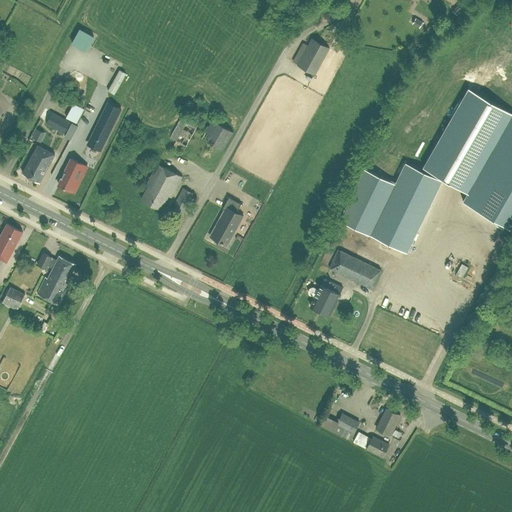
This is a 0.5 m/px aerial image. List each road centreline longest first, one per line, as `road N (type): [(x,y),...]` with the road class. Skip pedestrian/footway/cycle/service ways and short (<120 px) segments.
road 1 (secondary): [(511,444),(160,272)]
road 2 (residential): [(160,272),(286,51),(335,14)]
road 3 (unclassified): [(49,369),(115,249)]
road 4 (secondary): [(115,249),(0,192)]
road 5 (track): [(17,112),(79,0)]
